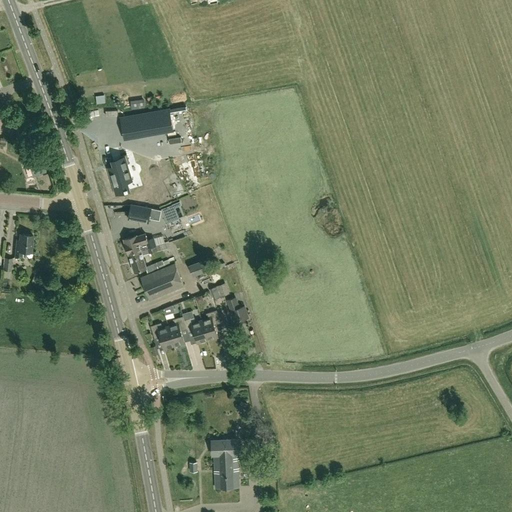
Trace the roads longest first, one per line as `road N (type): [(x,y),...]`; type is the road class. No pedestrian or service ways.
road 1 (tertiary): [(132,386),(359,376),(474,349)]
road 2 (secondary): [(79,198),(7,0)]
road 3 (secondary): [(132,386),(79,198)]
road 4 (secondary): [(155,511),(132,386)]
